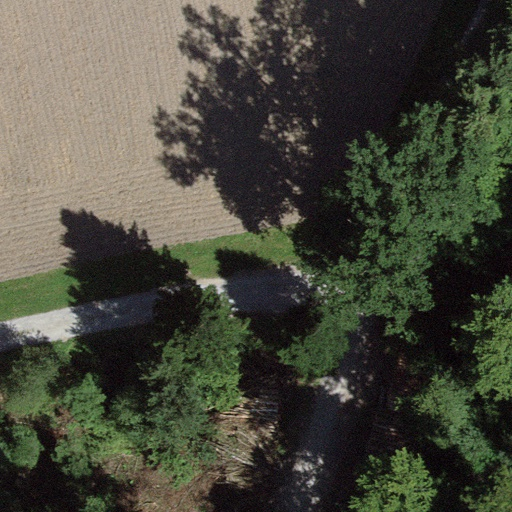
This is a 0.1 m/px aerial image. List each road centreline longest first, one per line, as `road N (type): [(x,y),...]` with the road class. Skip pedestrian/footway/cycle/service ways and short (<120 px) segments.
road 1 (track): [(297,511),(300,451),(477,0)]
road 2 (track): [(0,331),(361,295)]
